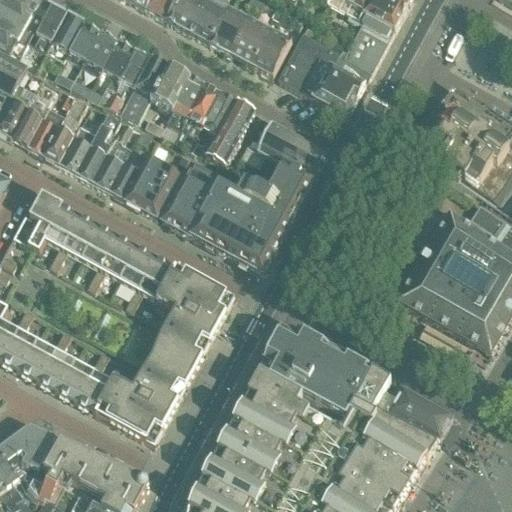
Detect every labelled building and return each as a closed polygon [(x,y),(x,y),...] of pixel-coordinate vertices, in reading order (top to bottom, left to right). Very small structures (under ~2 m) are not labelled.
[(43,25),(51,11),(30,0),(4,0),(3,4),(43,25)] [(116,0),(130,8),(135,11),(146,16),(147,17),(155,0),(116,0)] [(155,0),(147,17),(164,26),(167,28),(182,0),(155,0)] [(199,0),(182,0),(167,28),(175,32),(189,39),(208,5),(208,4),(199,0)] [(290,4),(289,6),(277,0),(269,0),(267,5),(289,17),(295,7),(290,4)] [(305,0),(327,12),(332,0),(305,0)] [(358,30),(375,0),(332,0),(327,12),(349,24),(347,27),(358,33),(359,30),(358,30)] [(345,64),(343,66),(373,81),(409,12),(411,12),(414,6),(412,0),(411,0),(375,0),(358,30),(359,30),(362,32),(345,64)] [(511,0),(488,0),(511,13),(511,124),(482,103),(476,112),(452,95),(417,145),(424,151),(420,158),(432,166),(465,189),(501,214),(511,197),(511,0)] [(258,16),(262,7),(252,2),(247,10),(258,16)] [(0,20),(35,39),(43,25),(3,4),(0,8),(0,20)] [(208,5),(189,39),(192,41),(210,51),(210,52),(229,16),(208,5)] [(46,60),(68,20),(51,11),(43,25),(35,39),(29,51),(46,60)] [(232,63),(251,28),(229,16),(210,52),(232,63)] [(290,33),(295,25),(283,18),(278,28),(290,33)] [(29,51),(35,39),(0,20),(0,38),(27,53),(29,51)] [(66,62),(84,29),(68,20),(46,60),(64,69),(67,63),(66,62)] [(254,75),(273,39),(251,28),(232,63),(254,75)] [(84,29),(66,62),(67,63),(83,71),(101,38),(84,29)] [(325,43),(308,34),(303,42),(320,51),(325,43)] [(23,61),(27,53),(0,38),(0,57),(20,68),(24,61),(23,61)] [(102,77),(118,47),(101,38),(83,71),(82,73),(99,83),(103,77),(102,77)] [(273,85),(293,49),(274,39),(273,39),(254,75),(273,85)] [(282,81),(279,88),(336,118),(349,125),(358,107),(373,81),(343,66),(345,64),(320,51),(303,42),(289,68),(282,81)] [(104,113),(135,56),(118,47),(102,77),(103,77),(113,83),(102,101),(92,95),(87,104),(104,113)] [(135,95),(151,65),(135,56),(104,113),(117,120),(124,106),(121,105),(127,92),(134,95),(135,95)] [(20,68),(28,73),(32,65),(24,61),(20,68)] [(0,132),(28,79),(0,64),(0,132)] [(44,81),(51,68),(44,64),(37,78),(44,81)] [(150,108),(168,74),(151,65),(135,95),(134,95),(120,122),(139,132),(151,108),(150,108)] [(172,119),(190,86),(168,74),(150,108),(151,108),(172,119)] [(0,140),(12,147),(31,112),(42,91),(32,86),(34,82),(28,79),(0,132),(0,140)] [(87,104),(92,95),(75,86),(70,95),(87,104)] [(172,119),(167,129),(183,138),(206,94),(190,86),(172,119)] [(50,115),(58,99),(42,91),(31,112),(12,147),(28,156),(50,115)] [(197,146),(221,102),(206,94),(183,138),(197,146)] [(69,117),(76,104),(69,100),(62,113),(69,117)] [(206,166),(236,111),(227,107),(224,103),(221,102),(197,146),(196,148),(205,153),(199,163),(205,166),(206,166)] [(60,173),(81,133),(77,131),(88,110),(76,104),(69,117),(65,124),(44,164),(60,173)] [(236,111),(206,166),(225,176),(255,122),(236,111)] [(65,124),(50,115),(28,156),(44,164),(65,124)] [(93,191),(126,129),(109,121),(103,133),(102,133),(97,142),(98,142),(77,182),(93,191)] [(160,143),(165,134),(149,126),(145,134),(160,143)] [(109,199),(128,164),(132,157),(123,151),(124,151),(133,133),(126,129),(93,191),(109,199)] [(272,130),(258,158),(265,162),(265,163),(284,173),(284,172),(315,189),(330,161),(317,154),(272,130)] [(97,142),(81,133),(60,173),(77,182),(98,142),(97,142)] [(147,152),(152,144),(142,139),(137,147),(147,152)] [(259,174),(265,163),(265,162),(248,152),(242,165),(259,174)] [(125,210),(149,166),(132,157),(128,164),(109,199),(125,208),(124,210),(125,210)] [(141,219),(167,170),(151,162),(149,166),(125,210),(141,219)] [(191,245),(224,183),(195,168),(190,177),(185,186),(184,186),(160,228),(191,245)] [(180,183),(183,178),(167,170),(141,219),(158,228),(181,184),(180,183)] [(285,244),(315,189),(284,172),(284,173),(276,187),(265,182),(257,197),(245,190),(243,193),(230,186),(218,207),(247,223),(285,244)] [(31,180),(0,236),(0,386),(201,496),(194,511),(467,511),(418,481),(434,454),(360,418),(349,438),(244,381),(279,315),(31,180)] [(264,283),(285,244),(247,223),(218,207),(196,247),(264,283)] [(471,228),(482,236),(479,240),(450,221),(398,310),(491,362),(511,325),(511,234),(481,213),(471,228)] [(347,428),(374,381),(291,336),(281,338),(265,369),(272,373),(265,385),(347,428)] [(376,418),(392,392),(374,381),(347,428),(428,468),(440,450),(391,422),(392,420),(376,418)] [(391,422),(440,450),(453,427),(403,399),(392,392),(376,418),(392,420),(391,422)] [(30,434),(0,456),(0,458),(16,480),(16,479),(22,475),(24,471),(30,474),(24,484),(27,486),(26,489),(30,491),(35,483),(37,479),(38,477),(39,477),(56,446),(55,445),(41,438),(30,434)] [(30,491),(27,497),(34,506),(38,508),(42,510),(43,511),(46,507),(55,511),(65,494),(60,491),(64,485),(87,497),(104,468),(85,459),(70,452),(60,448),(44,478),(52,482),(47,490),(35,483),(30,491)] [(0,458),(0,485),(19,511),(28,511),(23,504),(24,504),(14,491),(21,486),(16,479),(16,480),(0,458)] [(104,468),(87,497),(106,508),(103,511),(139,511),(149,495),(147,488),(104,468)] [(19,511),(0,485),(0,501),(8,511),(19,511)] [(97,511),(94,510),(85,506),(78,502),(73,511),(97,511)]
